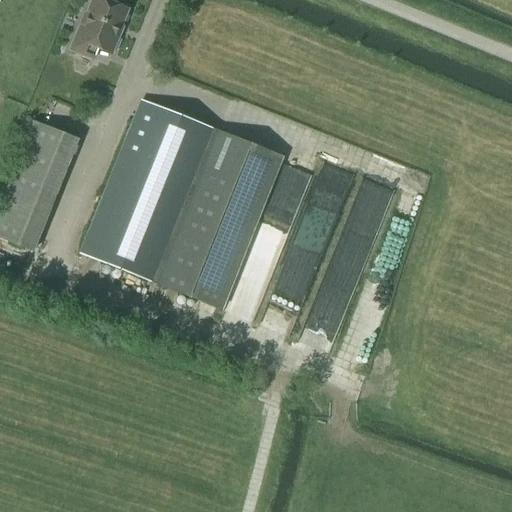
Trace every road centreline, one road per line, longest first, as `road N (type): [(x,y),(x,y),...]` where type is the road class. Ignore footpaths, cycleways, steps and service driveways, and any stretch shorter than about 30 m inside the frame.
road 1 (track): [(336,432),(344,383),(284,365),(247,511)]
road 2 (track): [(284,365),(48,273)]
road 3 (unclassified): [(376,0),(511,54)]
